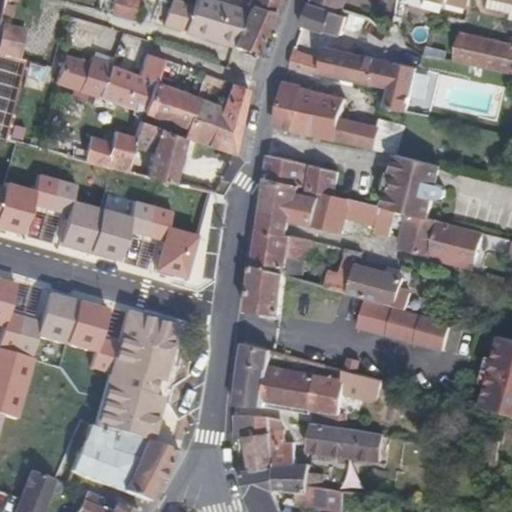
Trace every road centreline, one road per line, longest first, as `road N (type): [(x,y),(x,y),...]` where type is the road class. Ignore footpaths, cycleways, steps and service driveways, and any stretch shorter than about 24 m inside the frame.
road 1 (tertiary): [(295,0),(239,208),(226,317)]
road 2 (residential): [(0,254),(226,317)]
road 3 (unknown): [(57,3),(268,92)]
road 4 (tertiary): [(226,317),(199,478)]
